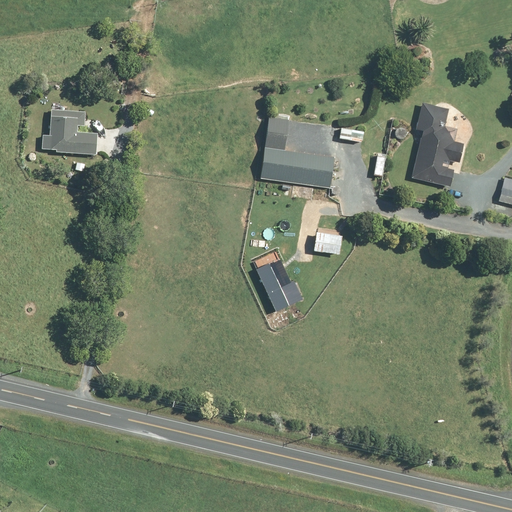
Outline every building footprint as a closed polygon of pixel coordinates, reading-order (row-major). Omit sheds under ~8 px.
[(445,110),(421,104),(415,130),(421,132),(410,179),(446,187),(450,171),(441,169),(444,159),(456,162),(460,145),(451,142),(452,135),(441,133),(445,110)] [(89,112),(55,109),(53,136),(46,135),(45,149),(60,150),(60,152),(99,155),(101,134),(81,133),(81,125),(88,126),(89,112)] [(264,117),(256,177),(327,187),(335,126),(264,117)] [(331,176),(329,195),(356,198),(358,179),(331,176)] [(511,179),(501,177),(496,201),(511,204),(511,179)] [(320,234),(314,233),(311,252),(336,255),(339,233),(321,231),(320,234)]
